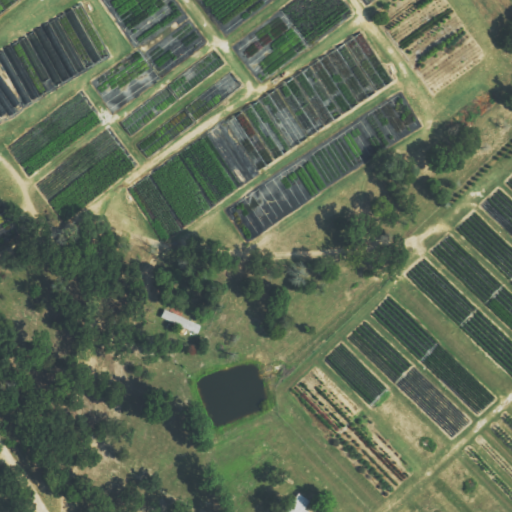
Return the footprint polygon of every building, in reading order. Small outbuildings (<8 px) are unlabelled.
[(0,0),(0,16),(25,0),(0,0)] [(0,116),(109,58),(81,6),(0,50),(0,61),(12,85),(13,84),(18,93),(22,91),(24,95),(14,100),(0,74),(0,116)] [(225,67),(217,53),(168,83),(176,96),(225,67)] [(237,110),(262,114),(263,104),(274,123),(278,115),(284,118),(279,129),(285,132),(287,118),(292,126),(293,124),(297,131),(298,123),(289,119),(296,115),(302,125),(312,102),(319,115),(308,122),(306,136),(350,112),(327,108),(331,99),(319,77),(324,66),(333,67),(328,59),(237,110)] [(241,86),(231,73),(210,89),(221,102),(241,86)] [(128,134),(171,106),(163,93),(120,121),(128,134)] [(171,119),(138,146),(148,158),(180,132),(171,119)] [(200,326),(163,311),(160,319),(197,334),(200,326)]
